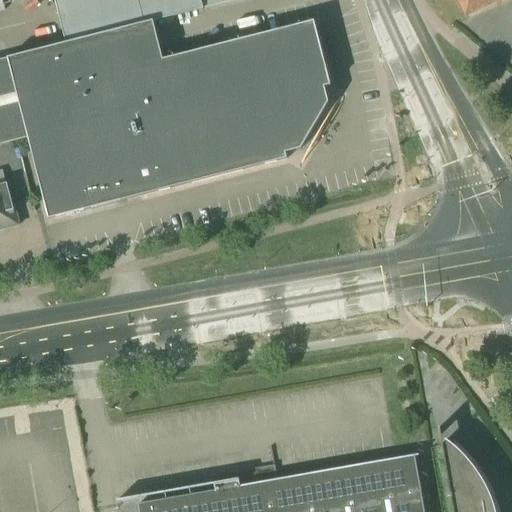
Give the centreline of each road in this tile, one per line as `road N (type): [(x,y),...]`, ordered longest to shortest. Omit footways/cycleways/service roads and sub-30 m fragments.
road 1 (secondary): [(0,348),(511,249)]
road 2 (tertiary): [(511,245),(390,0)]
